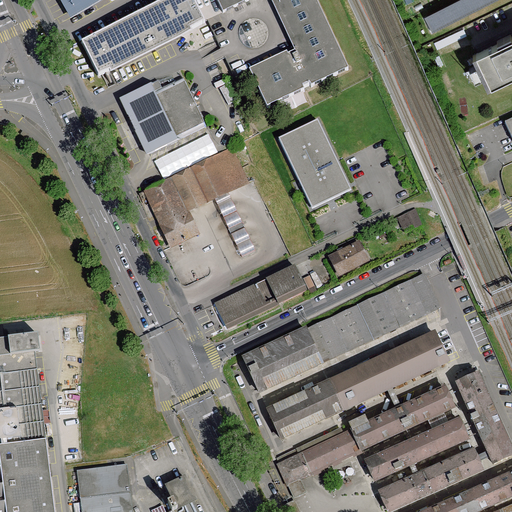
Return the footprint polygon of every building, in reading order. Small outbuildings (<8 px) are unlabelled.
[(71,19),(104,0),(60,0),(67,12),(71,18),(71,19)] [(161,0),(85,40),(80,42),(98,77),(102,75),(104,74),(172,40),(205,23),(192,0),(161,0)] [(271,0),(251,0),(223,13),(208,20),(235,78),(251,71),(288,54),(289,55),(296,52),(271,0)] [(349,70),(316,0),(217,0),(223,13),(251,0),(271,0),(296,52),(289,55),(288,54),(251,71),(268,108),(304,91),(349,70)] [(453,0),(427,14),(433,26),(485,0),(453,0)] [(511,36),(473,55),(488,85),(511,73),(511,36)] [(150,85),(122,99),(150,154),(206,126),(189,91),(183,79),(154,94),(150,85)] [(317,121),(279,139),(312,208),(350,190),(317,121)] [(190,170),(207,204),(249,184),(248,182),(241,168),(232,150),(190,170)] [(171,179),(188,213),(207,204),(190,170),(171,179)] [(171,179),(143,192),(170,248),(171,249),(199,235),(188,213),(171,179)] [(415,210),(398,218),(403,229),(414,224),(415,228),(422,225),(415,210)] [(369,261),(359,242),(329,257),(339,276),(369,261)] [(307,291),(295,267),(265,281),(277,305),(307,291)] [(323,365),(322,363),(340,356),(440,308),(424,274),(307,329),(306,328),(242,358),(243,359),(256,388),(259,395),(316,368),(323,365)] [(265,281),(216,305),(228,329),(277,305),(265,281)] [(408,381),(449,362),(446,356),(436,334),(435,331),(267,409),(278,434),(281,440),(359,404),(387,391),(392,388),(408,381)] [(53,511),(34,352),(39,351),(37,336),(0,340),(0,511),(53,511)] [(467,378),(456,383),(487,451),(490,457),(493,465),(511,456),(511,445),(479,372),(467,378)] [(362,454),(361,452),(428,421),(443,414),(455,409),(449,394),(445,387),(433,392),(401,407),(396,409),(372,420),(367,422),(365,417),(352,423),(348,424),(351,431),(348,432),(343,434),(341,429),(297,449),(299,454),(276,465),(286,487),(288,486),(294,499),(303,494),(306,493),(301,481),(314,475),(314,476),(318,474),(322,472),(321,471),(333,466),(333,467),(339,464),(342,463),(341,461),(351,457),(352,458),(359,455),(362,454)] [(396,396),(392,388),(387,391),(391,398),(396,409),(401,407),(396,396)] [(443,414),(428,421),(430,426),(432,431),(448,424),(446,419),(443,414)] [(373,458),(365,462),(375,484),(410,468),(414,466),(430,459),(470,440),(460,418),(448,424),(432,431),(373,458)] [(477,456),(474,448),(418,474),(413,476),(378,492),(387,511),(393,511),(484,470),(480,462),(477,456)] [(482,453),(477,456),(480,462),(485,459),(490,457),(487,451),(482,453)] [(132,511),(127,463),(77,469),(78,483),(81,511),(132,511)] [(416,470),(414,466),(410,468),(412,472),(413,476),(418,474),(416,470)] [(480,511),(511,498),(511,471),(437,506),(423,511),(480,511)] [(198,501),(185,476),(164,486),(169,495),(161,498),(165,505),(153,511),(197,511),(193,503),(198,501)] [(299,511),(295,500),(283,506),(285,511),(299,511)]
